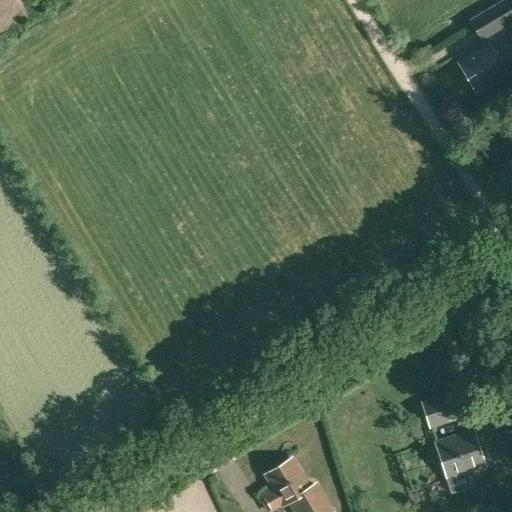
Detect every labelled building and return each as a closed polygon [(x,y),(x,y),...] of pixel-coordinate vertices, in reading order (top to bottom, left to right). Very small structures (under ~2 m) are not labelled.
[(480,41),(511,21),(511,0),(500,0),(467,20),(480,41)] [(477,94),(508,75),(488,43),(457,63),(477,94)] [(430,431),(456,424),(449,398),(423,405),(430,431)] [(446,478),(484,466),(472,429),(434,441),(446,478)] [(308,486),(291,458),(265,475),(282,504),(287,501),(293,511),(331,511),(333,511),(316,481),(308,486)]
